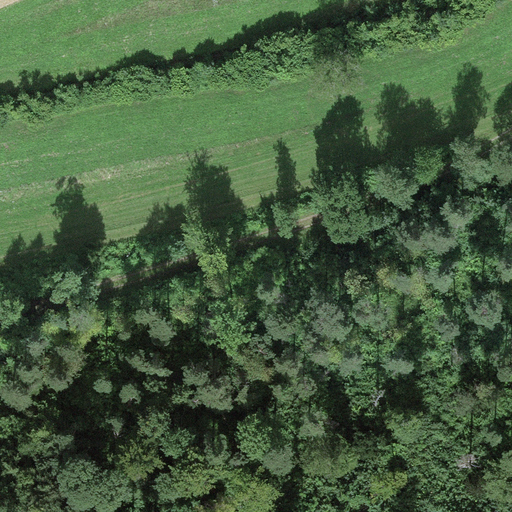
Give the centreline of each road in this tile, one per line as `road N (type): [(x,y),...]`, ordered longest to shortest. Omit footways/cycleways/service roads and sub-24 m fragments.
road 1 (track): [(0,318),(351,223),(511,137)]
road 2 (track): [(511,134),(464,139),(166,227),(0,260)]
